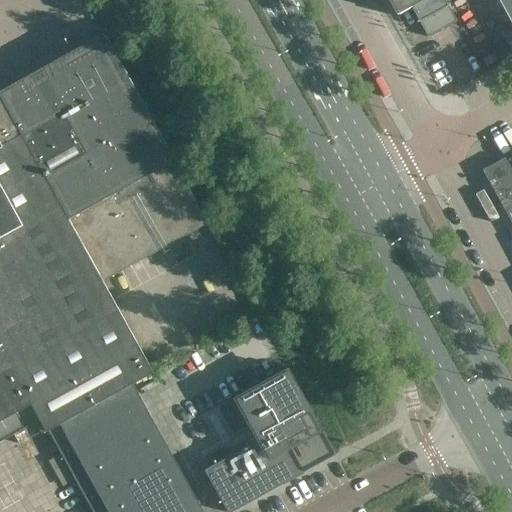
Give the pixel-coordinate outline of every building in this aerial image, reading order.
[(395,0),(402,12),(411,7),(410,7),(422,0),(395,0)] [(511,0),(497,0),(511,26),(511,0)] [(0,92),(0,96),(102,282),(210,223),(105,34),(83,46),(0,92)] [(0,421),(31,405),(46,432),(48,431),(132,385),(153,373),(102,282),(0,96),(0,421)] [(511,154),(511,155),(511,156),(505,159),(504,158),(482,171),(511,224),(511,154)] [(232,511),(335,455),(287,368),(233,398),(257,441),(204,470),(227,511),(232,511)] [(202,511),(132,385),(48,431),(92,511),(202,511)]
